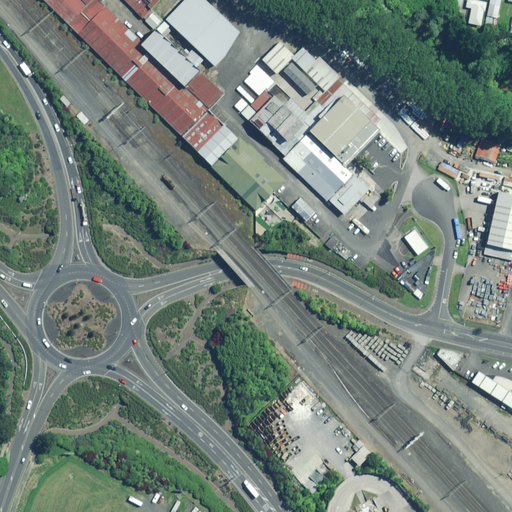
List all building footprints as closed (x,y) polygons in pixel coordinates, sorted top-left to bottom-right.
[(46,0),(186,140),(188,139),(214,112),(103,0),(46,0)] [(161,6),(155,0),(128,0),(147,19),(161,6)] [(249,39),(207,0),(194,0),(172,23),(220,69),(249,39)] [(476,0),(466,0),(465,7),(468,8),(465,22),(482,26),(488,2),(476,0)] [(500,0),(490,0),(487,16),(498,18),(500,0)] [(203,55),(161,15),(147,29),(190,69),(203,55)] [(300,60),(285,44),(266,63),(281,78),(300,60)] [(314,46),(300,60),(324,84),(332,92),(347,78),(314,46)] [(324,84),(300,60),(286,73),(310,98),(324,84)] [(310,98),(286,73),(281,78),(270,89),(271,90),(315,134),(331,119),(310,98)] [(245,114),(290,159),(315,134),(271,90),(245,114)] [(64,95),(59,99),(67,108),(71,104),(64,95)] [(331,119),(315,134),(348,168),(384,133),(350,99),(331,119)] [(81,112),(76,117),(84,126),(89,121),(81,112)] [(243,141),(214,112),(188,139),(216,167),(235,149),(243,141)] [(348,168),(315,134),(290,159),(333,203),(358,178),(348,168)] [(235,149),(216,167),(263,215),(282,197),(235,149)] [(358,178),(333,203),(348,218),(374,193),(358,178)] [(487,196),(487,195),(492,196),(493,191),(473,186),(472,191),(481,194),(481,195),(487,196)] [(511,196),(505,195),(493,249),(511,253),(511,196)] [(315,213),(301,199),(292,207),(305,221),(315,213)] [(429,247),(416,231),(405,239),(418,255),(429,247)] [(339,241),(333,236),(325,245),(331,250),(339,241)] [(424,295),(417,289),(412,294),(420,300),(424,295)] [(463,354),(442,349),(437,353),(454,372),(463,354)] [(481,370),(472,380),(511,406),(511,377),(506,375),(500,373),(492,373),(485,373),(481,370)] [(372,452),(359,439),(354,444),(357,446),(354,448),(358,451),(352,457),(359,465),(372,452)]
